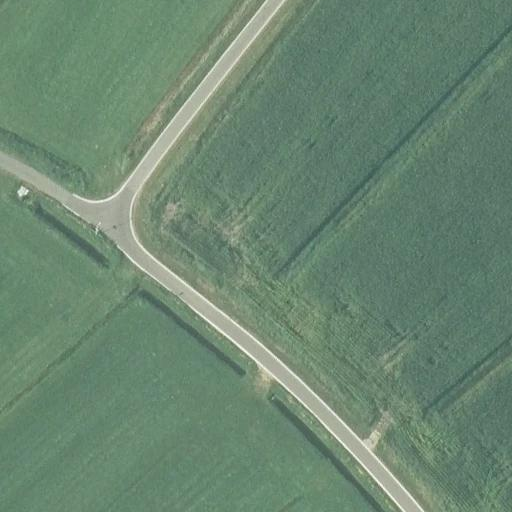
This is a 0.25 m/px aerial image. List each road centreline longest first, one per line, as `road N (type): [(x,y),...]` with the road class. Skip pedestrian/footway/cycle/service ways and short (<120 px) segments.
road 1 (tertiary): [(410,511),(304,397),(101,225)]
road 2 (tertiary): [(101,225),(275,0)]
